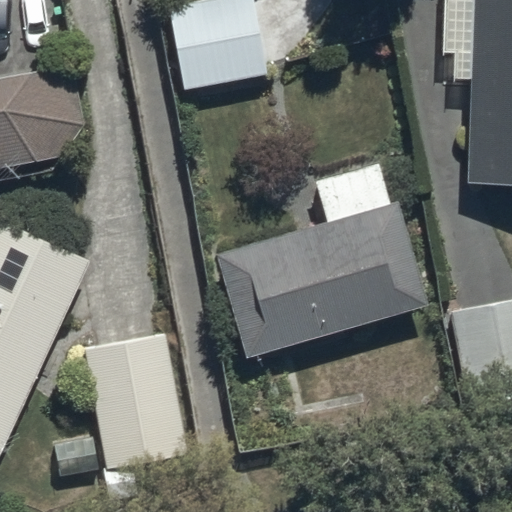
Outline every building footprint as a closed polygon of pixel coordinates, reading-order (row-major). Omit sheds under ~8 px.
[(253,0),(233,0),(167,10),(179,95),(265,82),(253,0)] [(511,0),(442,0),(441,59),(453,60),(452,86),(472,87),(469,187),(511,189),(511,0)] [(0,172),(61,163),(82,128),(71,74),(0,85),(0,172)] [(324,229),(217,257),(245,363),(430,315),(401,206),(390,209),(378,163),(311,181),(324,229)] [(0,461),(89,268),(0,227),(0,461)] [(511,304),(450,314),(466,427),(511,419),(511,304)] [(192,490),(163,335),(81,351),(111,506),(192,490)]
